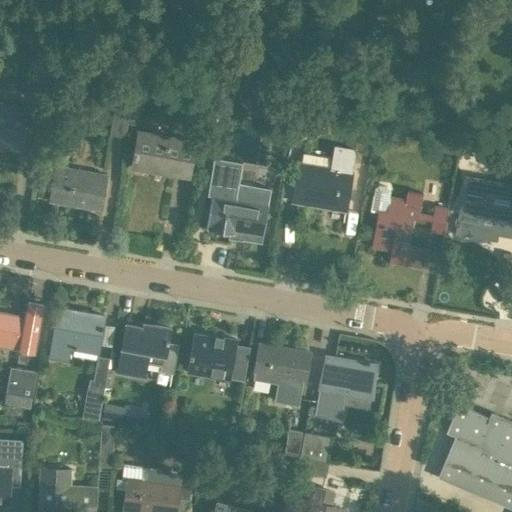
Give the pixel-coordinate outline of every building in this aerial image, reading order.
[(60,33),(47,31),(42,58),(55,60),(60,33)] [(310,95),(299,93),(294,122),(316,126),(320,102),(309,100),(310,95)] [(0,143),(22,148),(29,110),(0,104),(0,143)] [(130,109),(116,106),(111,135),(125,137),(130,109)] [(196,141),(138,132),(133,167),(190,176),(196,141)] [(334,147),(330,171),(299,165),(293,200),(345,209),(351,174),(352,174),(356,150),(334,147)] [(213,195),(207,230),(244,236),(244,239),(262,242),(268,205),(271,188),(239,183),(243,162),(215,157),(208,195),(213,195)] [(106,175),(56,166),(49,201),(100,210),(106,175)] [(511,182),(485,178),(484,182),(468,179),(463,215),(480,218),(479,222),(495,225),(494,229),(511,232),(511,226),(511,182)] [(421,203),(389,197),(387,212),(378,210),(372,246),(392,249),(390,261),(426,268),(429,249),(410,245),(415,219),(418,220),(421,203)] [(448,208),(435,206),(431,230),(443,232),(448,208)] [(42,304),(28,302),(25,317),(0,312),(0,344),(19,348),(19,349),(34,352),(42,304)] [(104,316),(57,308),(48,356),(67,359),(69,347),(98,352),(104,316)] [(151,328),(126,324),(117,372),(143,377),(146,362),(162,365),(161,370),(172,372),(177,344),(167,343),(170,327),(152,324),(151,328)] [(229,378),(244,381),(250,346),(236,344),(236,339),(223,337),(222,336),(222,337),(215,336),(215,337),(193,333),(193,335),(194,335),(191,352),(190,351),(189,356),(190,356),(187,371),(229,379),(229,378)] [(305,383),(311,352),(260,343),(254,374),(255,374),(254,379),(278,383),(275,401),(298,405),(302,382),(305,383)] [(110,357),(98,355),(93,379),(90,378),(88,386),(92,387),(86,417),(98,419),(110,357)] [(377,364),(325,355),(320,386),(321,386),(317,414),(339,418),(344,391),(371,396),(377,364)] [(36,371),(10,366),(4,403),(29,407),(36,371)] [(104,402),(102,418),(146,425),(149,408),(125,403),(125,405),(104,402)] [(511,421),(490,412),(488,418),(457,405),(445,433),(455,437),(452,445),(451,444),(442,465),(444,466),(439,478),(511,507),(510,509),(511,509),(511,421)] [(179,419),(168,416),(164,432),(176,434),(179,419)] [(114,424),(101,423),(98,466),(111,466),(114,424)] [(301,433),(288,430),(286,447),(298,449),(301,433)] [(299,456),(325,460),(330,436),(304,431),(299,456)] [(194,439),(179,436),(175,451),(203,457),(207,441),(194,438),(194,439)] [(0,439),(0,501),(13,502),(15,483),(19,483),(22,441),(0,439)] [(325,460),(299,456),(296,471),(325,476),(327,460),(325,460)] [(72,467),(39,465),(38,484),(40,484),(37,511),(92,511),(94,488),(71,486),(72,467)] [(179,471),(144,466),(142,480),(126,478),(122,509),(144,511),(174,511),(176,497),(189,498),(192,474),(179,472),(179,471)] [(333,491),(308,484),(299,511),(346,511),(347,510),(329,505),(333,491)] [(230,491),(217,487),(210,511),(267,511),(269,507),(229,496),(230,491)]
